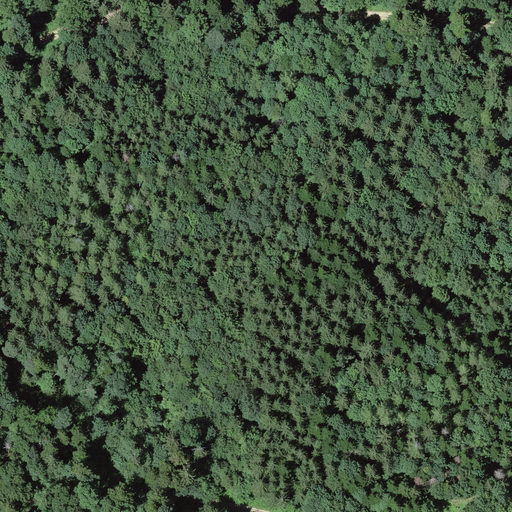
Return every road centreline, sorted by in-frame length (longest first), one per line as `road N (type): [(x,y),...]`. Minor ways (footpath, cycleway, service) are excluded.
road 1 (track): [(0,61),(120,7),(167,0),(511,22)]
road 2 (track): [(259,511),(161,494),(0,501)]
